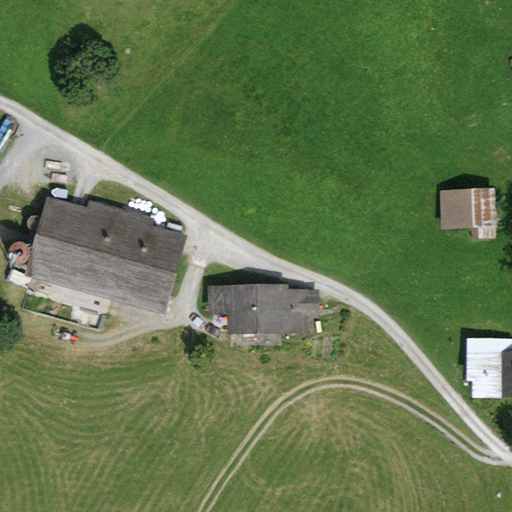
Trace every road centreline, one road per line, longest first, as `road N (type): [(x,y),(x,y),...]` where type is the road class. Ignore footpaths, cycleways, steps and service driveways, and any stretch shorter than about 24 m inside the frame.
road 1 (unclassified): [(38,125),(245,248),(371,310),(511,455)]
road 2 (track): [(511,460),(485,455),(414,404),(331,379),(301,388),(272,412),(203,511)]
